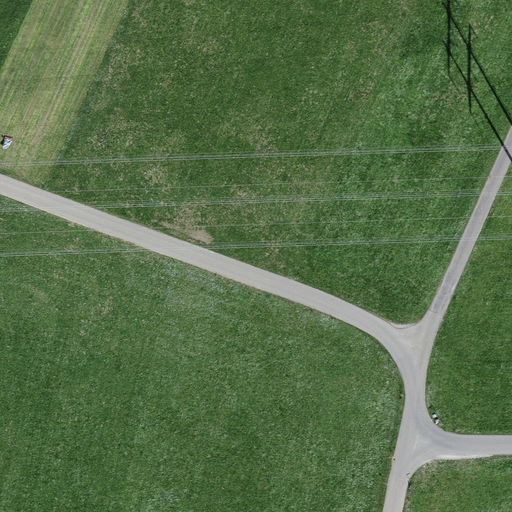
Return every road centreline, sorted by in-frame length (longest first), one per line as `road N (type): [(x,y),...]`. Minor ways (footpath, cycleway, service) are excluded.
road 1 (unclassified): [(0,184),(377,333),(407,361),(416,396),(408,448)]
road 2 (track): [(407,361),(436,320),(511,155)]
